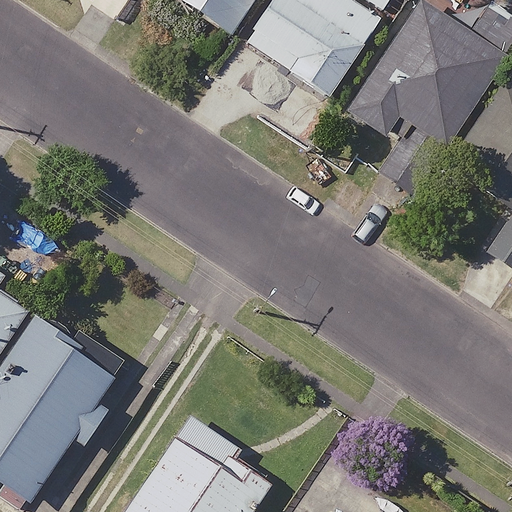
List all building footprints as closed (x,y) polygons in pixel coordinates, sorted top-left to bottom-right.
[(253,0),(183,0),(232,32),(253,0)] [(272,0),(246,40),(329,95),(379,19),(350,0),(272,0)] [(473,35),(420,1),(349,110),(389,136),(403,115),(446,143),(511,41),(511,23),(490,10),(473,35)] [(511,73),(451,165),(511,206),(511,73)] [(0,348),(29,307),(0,287),(0,348)] [(36,315),(0,368),(0,483),(29,503),(74,436),(85,443),(129,378),(36,315)] [(252,511),(274,481),(189,421),(125,511),(252,511)]
